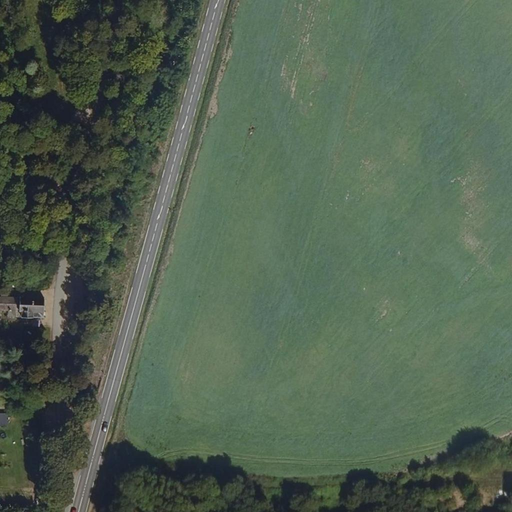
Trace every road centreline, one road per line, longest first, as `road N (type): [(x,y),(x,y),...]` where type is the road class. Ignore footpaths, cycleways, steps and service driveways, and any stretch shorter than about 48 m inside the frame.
road 1 (secondary): [(79,511),(218,0)]
road 2 (track): [(94,453),(144,465),(174,452),(361,463),(468,435),(511,414)]
